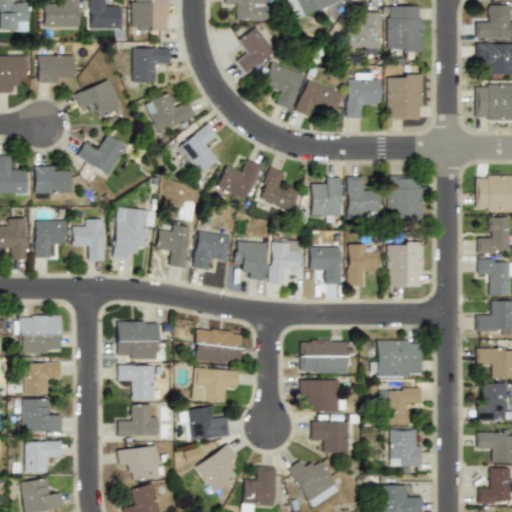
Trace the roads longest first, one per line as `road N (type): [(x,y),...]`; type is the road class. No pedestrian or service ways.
road 1 (residential): [(0,289),(156,293),(271,315),(449,314)]
road 2 (residential): [(511,148),(329,149),(284,141),(244,118),(217,86),(204,60),(196,0)]
road 3 (residential): [(449,511),(449,148)]
road 4 (residential): [(89,289),(93,511)]
road 5 (residential): [(449,148),(447,0)]
